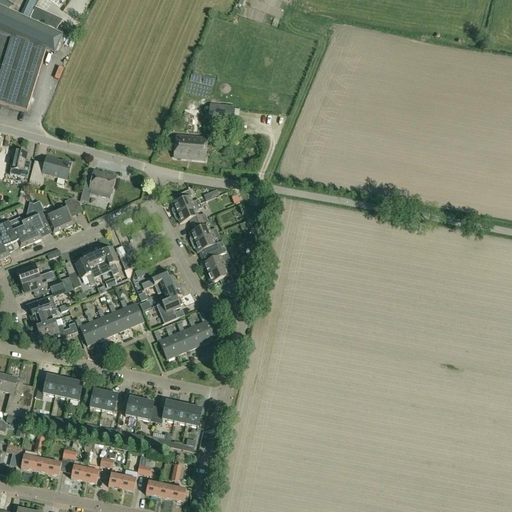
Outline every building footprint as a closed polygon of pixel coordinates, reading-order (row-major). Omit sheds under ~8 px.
[(0,67),(2,68),(0,74),(0,104),(27,113),(46,51),(54,55),(63,36),(29,21),(22,17),(0,7),(0,67)] [(30,19),(56,31),(63,21),(35,8),(32,15),(30,19)] [(24,12),(22,17),(29,21),(30,19),(32,15),(24,12)] [(208,122),(234,124),(235,107),(210,105),(208,122)] [(207,140),(185,138),(176,137),(174,159),(205,162),(207,140)] [(27,180),(31,165),(25,164),(27,154),(15,151),(10,176),(27,180)] [(0,155),(0,181),(4,182),(9,158),(0,155)] [(62,164),(46,160),(45,166),(43,166),(41,167),(41,168),(34,166),(29,183),(40,186),(43,176),(66,182),(71,166),(68,165),(68,164),(62,162),(62,164)] [(86,180),(80,202),(88,204),(90,195),(92,190),(111,196),(116,178),(94,172),(92,182),(86,180)] [(172,212),(174,216),(200,205),(199,201),(192,204),(190,198),(192,197),(190,191),(178,196),(181,202),(171,206),(173,210),(172,212)] [(70,201),(65,203),(66,207),(55,211),(64,231),(75,226),(69,214),(75,211),(70,201)] [(178,222),(180,226),(189,222),(191,227),(207,220),(205,215),(198,218),(196,212),(202,210),(200,205),(174,216),(176,221),(178,222)] [(34,208),(37,215),(42,226),(47,224),(53,235),(64,231),(55,211),(44,216),(40,206),(34,208)] [(110,207),(106,213),(114,218),(118,212),(110,207)] [(39,234),(44,231),(42,226),(37,215),(32,218),(32,217),(21,222),(22,226),(31,245),(42,240),(39,234)] [(17,243),(20,250),(31,245),(22,226),(11,231),(5,217),(0,218),(0,219),(2,224),(11,246),(17,243)] [(189,241),(191,245),(218,234),(216,230),(210,233),(207,227),(209,226),(207,220),(191,227),(194,233),(189,235),(190,239),(189,241)] [(0,224),(0,235),(1,237),(0,237),(0,260),(10,257),(6,248),(11,246),(2,224),(0,224)] [(224,250),(218,234),(191,245),(193,250),(195,251),(197,255),(199,254),(202,259),(224,250)] [(100,248),(91,252),(99,270),(108,266),(100,248)] [(112,249),(106,252),(105,249),(102,251),(101,248),(100,248),(108,266),(113,277),(119,274),(116,265),(119,264),(112,249)] [(206,269),(208,274),(231,265),(229,261),(230,260),(227,255),(226,255),(224,250),(202,259),(204,264),(202,265),(203,270),(206,269)] [(47,256),(49,262),(61,257),(59,251),(47,256)] [(95,286),(91,276),(90,274),(99,270),(91,252),(82,256),(95,286)] [(81,280),(86,278),(90,288),(95,286),(82,256),(83,259),(80,260),(81,263),(75,266),(81,280)] [(131,269),(126,257),(120,259),(125,272),(131,269)] [(208,281),(210,286),(219,282),(222,287),(233,283),(230,277),(228,278),(226,272),(232,269),(231,265),(208,274),(210,280),(208,281)] [(16,273),(20,284),(39,278),(35,266),(16,273)] [(148,268),(135,274),(137,280),(150,274),(148,268)] [(144,291),(150,288),(174,278),(171,279),(170,276),(167,277),(165,271),(150,277),(152,281),(141,286),(144,291)] [(75,274),(68,277),(74,290),(81,288),(75,274)] [(24,296),(47,288),(45,281),(41,283),(39,278),(20,284),(24,296)] [(150,289),(154,287),(158,296),(163,294),(178,288),(174,278),(150,288),(150,289)] [(63,288),(61,283),(49,287),(51,293),(63,288)] [(51,293),(53,298),(65,294),(63,288),(51,293)] [(100,296),(106,294),(104,288),(97,291),(100,296)] [(182,297),(178,288),(163,294),(165,298),(156,301),(158,307),(162,305),(182,297)] [(141,303),(147,301),(144,294),(138,296),(141,303)] [(47,300),(28,307),(32,318),(30,319),(31,319),(51,312),(55,310),(56,310),(52,297),(47,299),(47,300)] [(182,297),(162,305),(158,307),(156,307),(164,326),(177,320),(174,312),(181,309),(180,306),(182,305),(179,298),(182,297)] [(124,302),(120,303),(123,311),(125,310),(132,329),(144,324),(136,305),(127,309),(124,302)] [(109,308),(112,316),(113,315),(121,333),(132,329),(125,310),(123,311),(116,314),(113,306),(109,308)] [(31,319),(34,330),(55,323),(55,322),(53,323),(51,317),(57,315),(55,310),(51,312),(31,319)] [(98,313),(101,321),(102,320),(110,338),(121,333),(113,315),(112,316),(105,319),(101,311),(98,313)] [(86,317),(90,325),(91,325),(98,343),(110,338),(102,320),(101,321),(94,324),(90,316),(86,317)] [(203,325),(204,324),(212,343),(223,338),(216,319),(207,323),(203,316),(199,317),(203,325)] [(91,325),(90,325),(82,329),(79,320),(75,322),(78,330),(79,330),(87,348),(98,343),(91,325)] [(188,322),(192,330),(193,329),(201,347),(212,343),(204,324),(203,325),(195,328),(192,320),(188,322)] [(40,341),(63,332),(61,327),(57,328),(55,323),(34,330),(36,330),(40,341)] [(67,338),(78,334),(74,325),(69,327),(70,330),(65,332),(67,338)] [(193,329),(192,330),(184,333),(181,325),(177,327),(180,335),(182,334),(189,352),(201,347),(193,329)] [(169,340),(170,339),(178,357),(189,352),(182,334),(180,335),(173,338),(170,330),(166,331),(169,340)] [(158,335),(155,336),(158,344),(159,344),(167,362),(178,357),(170,339),(169,340),(162,343),(158,335)] [(34,390),(16,385),(17,381),(0,376),(0,392),(11,396),(5,415),(28,421),(34,390)] [(45,384),(39,383),(37,395),(35,400),(42,401),(43,396),(55,399),(59,380),(47,377),(45,384)] [(67,401),(71,382),(59,380),(55,399),(67,401)] [(79,404),(83,385),(71,382),(67,401),(79,404)] [(106,394),(94,391),(90,410),(101,413),(106,394)] [(101,413),(114,416),(118,396),(106,394),(101,413)] [(142,401),(130,399),(125,418),(137,421),(142,401)] [(137,421),(149,423),(154,404),(142,401),(137,421)] [(162,422),(174,425),(178,405),(166,403),(162,422)] [(178,405),(174,425),(186,427),(190,408),(178,405)] [(198,430),(202,410),(190,408),(186,427),(198,430)] [(20,427),(22,420),(8,417),(7,423),(20,427)] [(63,421),(51,418),(50,423),(62,426),(63,421)] [(97,434),(98,428),(87,426),(85,431),(97,434)] [(98,428),(97,434),(109,436),(110,431),(98,428)] [(122,433),(121,439),(133,441),(134,436),(122,433)] [(134,436),(133,441),(151,445),(152,438),(146,437),(146,438),(134,436)] [(37,438),(36,446),(43,447),(45,439),(37,438)] [(158,441),(157,446),(169,449),(170,443),(158,441)] [(182,446),(170,443),(169,449),(181,451),(182,446)] [(43,447),(36,446),(34,453),(41,455),(43,447)] [(19,457),(21,450),(8,447),(6,454),(19,457)] [(21,470),(34,473),(36,460),(23,457),(21,470)] [(147,459),(141,458),(137,475),(143,476),(145,469),(145,468),(147,459)] [(36,460),(34,473),(46,476),(49,463),(36,460)] [(69,461),(66,474),(72,476),(71,481),(83,483),(86,471),(73,468),(74,464),(75,462),(69,461)] [(59,478),(61,465),(49,463),(46,476),(59,478)] [(179,476),(181,468),(175,466),(173,474),(179,476)] [(96,486),(99,473),(86,471),(83,483),(96,486)] [(173,474),(171,482),(178,484),(179,476),(173,474)] [(124,478),(111,476),(108,489),(121,491),(124,478)] [(121,491),(134,494),(136,481),(124,478),(121,491)] [(146,496),(158,499),(161,486),(148,484),(146,496)] [(161,486),(158,499),(171,502),(174,489),(161,486)] [(183,504),(186,492),(174,489),(171,502),(183,504)]
